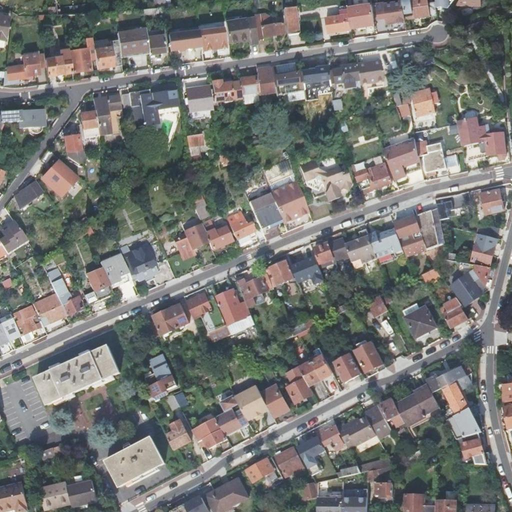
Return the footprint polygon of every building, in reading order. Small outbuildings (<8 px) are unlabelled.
[(427,0),(405,0),(402,0),(403,3),(405,19),(430,16),(428,4),(427,0)] [(454,0),(437,0),(437,10),(455,11),(454,0)] [(405,19),(403,3),(385,6),(388,25),(405,22),(405,19)] [(435,3),(428,4),(430,16),(430,17),(437,16),(435,3)] [(371,5),(348,9),(349,15),(351,29),(375,26),(371,5)] [(295,8),(283,10),(287,36),(299,34),(297,21),(299,21),(298,13),(296,13),(295,8)] [(264,15),(254,17),(254,18),(257,39),(284,35),(283,24),(270,26),(269,18),(264,15)] [(351,29),(349,15),(326,19),(328,34),(351,30),(351,29)] [(9,19),(0,17),(0,40),(6,41),(9,19)] [(242,20),(225,23),(228,43),(242,41),(248,41),(249,43),(249,45),(258,44),(257,39),(254,18),(242,20)] [(198,33),(198,30),(192,31),(193,33),(168,36),(171,52),(192,49),(192,45),(200,44),(200,42),(198,33)] [(223,30),(198,33),(200,42),(203,42),(204,52),(226,48),(223,30)] [(145,31),(116,35),(118,47),(120,57),(128,55),(128,58),(138,56),(138,54),(148,52),(145,31)] [(147,38),(149,56),(165,54),(163,36),(147,38)] [(86,41),(87,51),(94,49),(93,40),(86,41)] [(60,59),(45,61),(46,68),(47,78),(72,74),(69,55),(69,53),(67,43),(61,44),(62,52),(59,53),(60,59)] [(118,47),(94,51),(97,70),(121,67),(120,57),(118,47)] [(87,51),(69,53),(69,55),(72,74),(90,71),(89,61),(87,51)] [(45,61),(44,54),(36,55),(38,69),(46,68),(45,61)] [(24,66),(5,69),(3,86),(18,84),(18,80),(26,79),(25,77),(32,76),(39,75),(38,69),(36,55),(22,57),(24,66)] [(358,81),(359,85),(383,82),(380,61),(356,64),(358,81)] [(271,67),(272,77),(296,74),(299,73),(298,63),(271,67)] [(333,84),(358,81),(356,64),(331,68),(333,84)] [(258,96),(275,94),(272,77),(271,67),(256,69),(259,82),(256,82),(255,77),(239,79),(239,83),(241,95),(258,93),(258,96)] [(288,103),(304,100),(301,83),(297,84),(296,74),(272,77),(275,94),(275,98),(287,96),(288,103)] [(304,105),(331,101),(329,87),(312,89),(311,82),(308,82),(307,75),(300,76),(301,83),(304,100),(304,105)] [(232,100),(241,100),(241,95),(239,83),(225,84),(224,81),(211,83),(214,103),(221,102),(223,104),(230,103),(232,100)] [(359,85),(359,90),(383,87),(383,82),(359,85)] [(405,85),(395,88),(401,106),(408,104),(410,103),(405,85)] [(189,113),(212,109),(209,87),(186,90),(189,113)] [(413,102),(432,97),(430,89),(411,94),(413,102)] [(130,108),(134,133),(142,132),(141,126),(158,124),(156,111),(157,111),(157,110),(177,107),(175,91),(154,95),(154,97),(150,97),(150,95),(140,97),(139,92),(128,94),(128,95),(130,108)] [(123,109),(130,108),(128,95),(121,96),(123,109)] [(95,113),(99,136),(111,135),(108,112),(121,110),(119,96),(93,100),(95,113)] [(416,113),(434,108),(432,97),(413,102),(416,113)] [(340,98),(333,100),(335,111),(343,109),(340,98)] [(410,113),(408,104),(401,106),(393,108),(395,116),(410,113)] [(45,110),(0,113),(1,124),(18,122),(19,129),(46,127),(45,110)] [(466,122),(458,124),(468,172),(479,170),(476,160),(490,157),(490,156),(498,155),(499,158),(500,159),(505,159),(507,157),(504,134),(503,134),(502,130),(499,129),(494,129),(491,131),(487,131),(487,128),(480,129),(477,117),(476,114),(474,112),(467,114),(465,116),(466,119),(465,120),(466,122)] [(85,139),(99,136),(95,113),(81,115),(85,139)] [(186,137),(188,148),(202,146),(201,135),(186,137)] [(78,137),(64,139),(67,158),(78,166),(84,159),(83,154),(81,152),(78,137)] [(416,141),(416,139),(385,150),(396,181),(407,177),(407,176),(422,170),(419,157),(416,141)] [(419,140),(416,141),(419,157),(429,155),(426,141),(419,142),(419,140)] [(190,158),(197,157),(196,150),(189,151),(190,158)] [(437,179),(449,177),(443,150),(432,153),(432,157),(424,159),(427,174),(436,172),(437,179)] [(221,164),(230,161),(227,154),(219,157),(221,164)] [(190,165),(200,163),(199,157),(197,157),(190,158),(189,158),(190,165)] [(281,175),(292,170),(287,160),(276,165),(281,175)] [(315,161),(311,163),(319,186),(321,186),(323,185),(329,202),(341,198),(338,191),(343,190),(346,191),(349,186),(352,185),(347,171),(347,172),(345,167),(340,169),(340,168),(326,173),(318,170),(315,161)] [(16,168),(4,163),(2,167),(14,173),(16,168)] [(319,186),(311,163),(300,167),(307,186),(312,189),(319,186)] [(366,203),(378,199),(374,190),(392,184),(385,165),(367,171),(367,170),(355,174),(358,182),(366,203)] [(46,176),(46,187),(47,192),(66,191),(65,175),(57,175),(52,175),(46,176)] [(24,193),(15,198),(21,208),(44,193),(36,182),(22,190),(24,193)] [(308,224),(312,222),(306,208),(305,205),(297,182),(270,193),(279,216),(283,223),(285,229),(287,233),(308,224)] [(473,192),(475,201),(480,200),(478,195),(482,195),(484,204),(486,216),(505,212),(500,191),(490,193),(489,189),(473,192)] [(189,197),(193,209),(198,207),(204,204),(199,193),(189,197)] [(472,202),(470,193),(436,200),(438,210),(440,221),(450,219),(448,209),(460,207),(460,204),(472,202)] [(265,242),(280,235),(276,225),(264,230),(263,227),(280,220),(273,203),(270,194),(249,204),(252,212),(260,230),(265,242)] [(330,216),(324,201),(306,208),(312,222),(330,216)] [(446,244),(442,226),(440,221),(438,210),(416,217),(421,232),(428,251),(446,244)] [(248,235),(253,233),(250,225),(243,227),(241,222),(238,214),(226,219),(230,227),(236,240),(238,245),(248,241),(248,235)] [(73,237),(78,233),(66,217),(62,220),(73,237)] [(421,232),(416,217),(407,221),(406,220),(395,225),(401,239),(421,232)] [(282,223),(280,220),(263,227),(264,230),(276,225),(282,223)] [(0,245),(5,254),(26,241),(14,223),(7,227),(7,228),(9,231),(3,234),(7,239),(0,243),(0,245)] [(208,243),(212,251),(230,243),(224,229),(226,228),(225,224),(220,226),(221,229),(213,233),(212,231),(204,234),(208,243)] [(191,250),(208,243),(204,234),(201,225),(184,233),(185,235),(173,240),(182,260),(193,256),(191,250)] [(485,225),(483,236),(498,240),(500,229),(485,225)] [(87,233),(84,228),(78,233),(73,237),(76,241),(87,233)] [(259,244),(265,242),(260,230),(253,233),(259,244)] [(364,265),(378,260),(371,239),(368,230),(360,233),(361,237),(362,240),(357,242),(356,239),(345,243),(349,255),(355,272),(365,268),(364,265)] [(388,233),(371,239),(378,260),(380,259),(391,255),(395,254),(397,258),(405,255),(398,237),(396,230),(388,233)] [(428,251),(421,232),(401,239),(408,258),(428,251)] [(342,234),(342,233),(326,239),(328,244),(315,249),(321,265),(349,255),(345,243),(342,234)] [(121,256),(131,280),(136,278),(138,281),(154,275),(151,267),(154,266),(146,246),(143,238),(126,245),(123,239),(115,242),(120,254),(121,256)] [(473,262),(481,264),(491,267),(495,249),(486,246),(480,245),(477,244),(473,262)] [(123,302),(138,296),(131,280),(121,256),(120,254),(100,264),(109,286),(111,289),(117,287),(123,302)] [(391,255),(380,259),(382,266),(393,262),(391,255)] [(290,264),(295,276),(305,272),(300,260),(290,264)] [(447,267),(454,262),(442,260),(444,263),(436,268),(436,269),(442,277),(443,278),(452,274),(447,267)] [(273,287),(274,291),(280,289),(279,286),(294,280),(287,262),(272,269),(274,274),(268,276),(273,287)] [(70,325),(87,317),(84,311),(83,311),(77,298),(70,301),(56,271),(54,263),(43,267),(47,275),(56,294),(66,316),(70,325)] [(486,287),(491,269),(481,267),(472,265),(460,263),(459,271),(465,278),(452,287),(466,307),(490,291),(486,287)] [(151,267),(154,275),(158,273),(159,273),(159,272),(159,271),(160,271),(160,270),(160,269),(160,268),(159,268),(158,265),(151,267)] [(442,277),(436,269),(435,271),(434,271),(423,276),(428,285),(433,282),(437,280),(442,277)] [(490,292),(495,269),(491,269),(486,287),(490,291),(490,292)] [(99,301),(113,295),(111,289),(109,286),(108,286),(101,270),(86,276),(93,293),(84,297),(88,306),(92,304),(96,314),(103,311),(99,301)] [(273,287),(268,276),(245,286),(243,281),(238,283),(241,289),(243,294),(247,305),(248,308),(264,301),(262,295),(269,292),(268,289),(273,287)] [(5,289),(13,285),(10,278),(1,281),(5,289)] [(451,330),(472,319),(446,283),(443,284),(455,301),(446,306),(449,314),(444,316),(451,330)] [(255,324),(248,308),(247,305),(241,307),(234,291),(219,297),(213,285),(205,288),(211,301),(228,337),(256,326),(255,324)] [(63,318),(66,316),(56,294),(33,305),(34,307),(38,317),(47,335),(67,327),(63,318)] [(382,294),(368,301),(375,317),(390,311),(382,294)] [(213,343),(228,337),(211,301),(208,302),(205,295),(187,303),(195,320),(202,317),(213,343)] [(332,319),(338,317),(332,301),(322,306),(324,311),(322,312),(323,315),(313,319),(313,320),(316,327),(332,319)] [(189,324),(181,306),(154,318),(162,336),(189,324)] [(24,346),(35,341),(30,332),(40,327),(38,324),(34,326),(33,322),(35,321),(34,319),(36,318),(32,308),(11,318),(22,342),(24,346)] [(426,308),(406,319),(417,339),(437,329),(426,308)] [(359,317),(355,309),(347,312),(351,320),(359,317)] [(361,339),(369,335),(359,317),(351,320),(361,339)] [(16,345),(22,342),(11,318),(0,322),(8,341),(14,339),(16,345)] [(310,330),(316,327),(313,320),(305,324),(307,331),(310,330)] [(0,322),(0,353),(1,356),(10,352),(6,343),(9,342),(8,341),(0,322)] [(154,341),(162,337),(155,322),(147,325),(154,341)] [(366,373),(384,364),(373,343),(369,346),(366,342),(357,346),(359,351),(355,352),(366,373)] [(327,346),(320,350),(324,357),(326,361),(334,358),(327,346)] [(74,392),(75,394),(95,385),(94,382),(103,378),(104,381),(121,373),(109,348),(35,381),(46,407),(66,398),(64,395),(74,392)] [(345,383),(362,375),(351,355),(335,364),(345,383)] [(157,374),(147,379),(155,396),(149,399),(152,405),(157,403),(157,400),(165,396),(168,394),(168,392),(178,387),(164,357),(152,363),(157,374)] [(311,390),(335,378),(326,361),(324,357),(319,360),(318,358),(304,365),(305,367),(301,370),(311,390)] [(429,387),(432,394),(466,377),(466,378),(472,375),(473,374),(467,363),(461,366),(462,369),(442,379),(443,381),(440,382),(439,380),(437,377),(426,382),(429,387)] [(314,395),(311,390),(301,370),(299,366),(289,371),(292,376),(294,375),(299,384),(288,389),(296,404),(314,395)] [(466,378),(444,389),(451,405),(446,407),(448,411),(443,414),(447,423),(455,418),(457,417),(457,416),(470,410),(459,388),(461,387),(464,390),(466,389),(472,386),(472,375),(466,378)] [(511,400),(511,383),(508,384),(505,384),(497,385),(498,388),(498,394),(503,393),(503,394),(506,394),(507,401),(511,400)] [(276,389),(262,395),(273,417),(274,420),(290,412),(277,387),(275,388),(276,389)] [(441,411),(433,395),(432,394),(429,387),(415,394),(417,396),(397,406),(408,428),(441,411)] [(186,402),(181,391),(174,395),(179,405),(186,402)] [(179,405),(174,395),(167,398),(172,408),(179,405)] [(393,400),(381,407),(389,422),(394,420),(398,428),(405,424),(393,400)] [(379,439),(393,432),(379,407),(366,414),(367,418),(377,435),(379,439)] [(470,411),(457,417),(455,418),(465,438),(464,439),(465,440),(461,441),(466,459),(474,457),(476,465),(492,466),(489,453),(484,455),(479,435),(482,434),(470,411)] [(209,450),(228,440),(217,418),(192,431),(199,444),(204,441),(207,446),(209,450)] [(356,447),(377,435),(367,418),(360,422),(354,424),(353,423),(346,426),(345,425),(338,428),(341,435),(348,449),(355,445),(356,447)] [(175,433),(168,437),(175,451),(192,442),(182,422),(171,427),(175,433)] [(339,437),(341,435),(338,428),(337,428),(326,433),(325,430),(317,434),(319,438),(325,448),(331,445),(334,451),(344,446),(339,437)] [(326,452),(325,448),(319,438),(298,449),(312,477),(322,472),(314,458),(326,452)] [(153,439),(107,462),(121,488),(166,465),(153,439)] [(25,459),(31,457),(27,448),(17,452),(20,460),(25,459)] [(282,454),(277,457),(276,458),(286,478),(297,472),(295,468),(302,464),(294,448),(282,454)] [(55,457),(54,449),(53,449),(41,453),(43,461),(55,457)] [(394,467),(409,463),(404,454),(394,460),(393,458),(390,459),(394,467)] [(446,459),(445,455),(437,457),(437,464),(447,462),(446,459)] [(437,464),(437,457),(427,459),(428,467),(437,465),(437,464)] [(466,459),(462,460),(461,465),(476,465),(474,457),(466,459)] [(270,484),(282,477),(278,469),(273,459),(269,461),(274,471),(262,478),(264,483),(268,481),(270,484)] [(373,471),(394,467),(390,459),(371,464),(373,471)] [(254,483),(262,478),(274,471),(269,461),(268,460),(247,471),(254,483)] [(369,472),(373,471),(371,464),(358,467),(362,474),(369,472)] [(343,478),(362,474),(358,467),(341,472),(343,478)] [(394,473),(394,467),(373,471),(369,472),(369,482),(379,483),(379,477),(394,473)] [(302,488),(312,485),(310,479),(300,482),(302,488)] [(216,505),(220,511),(223,511),(233,507),(249,499),(239,480),(207,497),(212,507),(216,505)] [(343,497),(343,499),(355,499),(355,492),(358,492),(358,480),(343,480),(343,497)] [(67,488),(71,505),(72,508),(86,505),(97,502),(92,481),(67,488)] [(18,511),(20,511),(28,510),(27,505),(28,505),(23,484),(0,488),(0,510),(17,507),(18,511)] [(66,484),(62,485),(66,506),(71,505),(67,488),(66,484)] [(66,506),(62,485),(40,490),(45,511),(66,506)] [(317,497),(314,485),(312,485),(302,488),(304,500),(317,497)] [(385,502),(393,501),(393,486),(376,486),(375,496),(381,496),(381,499),(385,499),(385,502)] [(424,511),(424,496),(406,496),(405,511),(424,511)] [(342,511),(343,499),(343,497),(341,497),(331,497),(330,497),(330,500),(318,499),(318,511),(342,511)] [(367,511),(368,502),(360,502),(359,511),(367,511)] [(456,511),(457,503),(438,503),(437,511),(456,511)]
